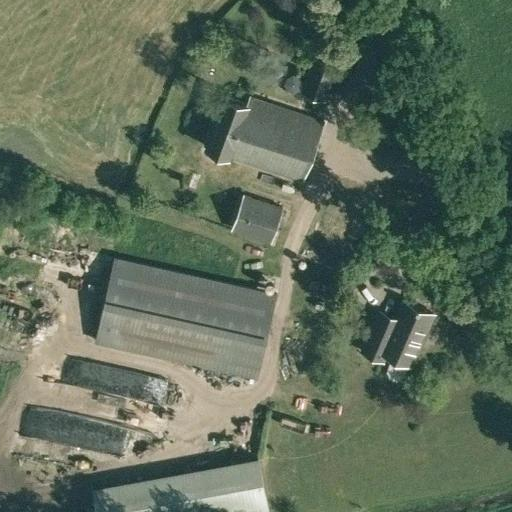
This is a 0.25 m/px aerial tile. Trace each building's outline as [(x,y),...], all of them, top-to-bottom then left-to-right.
[(326,101),(339,65),(314,57),(300,93),(326,101)] [(302,179),(322,118),(248,94),(245,102),(223,95),(207,146),(229,153),(228,155),(302,179)] [(271,240),(282,206),(243,194),(233,228),(271,240)] [(277,292),(115,255),(95,341),(258,376),(277,292)] [(433,312),(403,299),(396,315),(378,307),(373,317),(376,319),(362,350),(383,359),(386,352),(411,363),(433,312)] [(216,392),(212,402),(228,408),(232,399),(216,392)]
